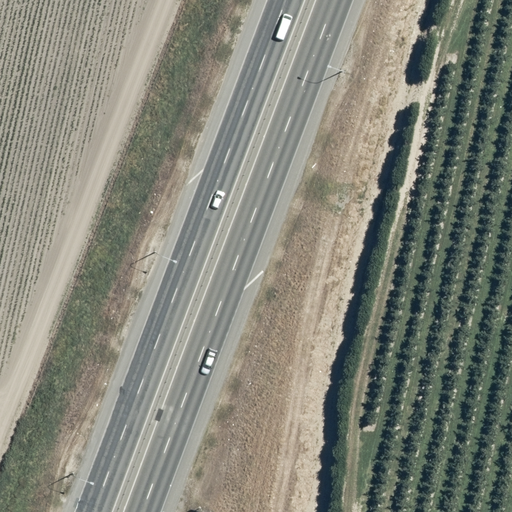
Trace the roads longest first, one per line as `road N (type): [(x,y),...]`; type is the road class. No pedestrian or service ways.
road 1 (trunk): [(319,0),(124,511)]
road 2 (motorway): [(31,511),(221,0)]
road 3 (trunk): [(72,511),(261,0)]
